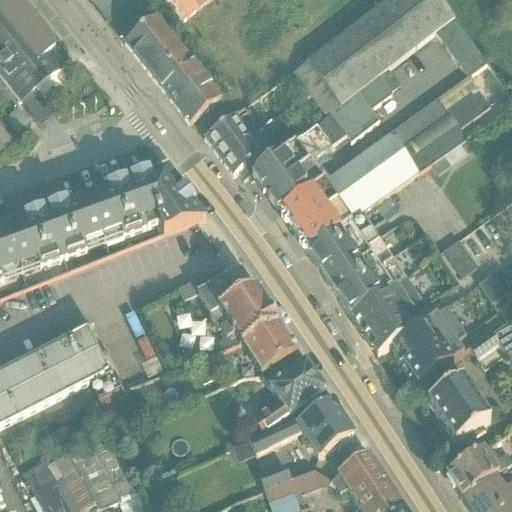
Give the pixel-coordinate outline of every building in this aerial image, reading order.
[(0,0),(0,85),(20,109),(68,69),(10,0),(0,0)] [(166,0),(194,31),(228,0),(166,0)] [(435,0),(390,0),(297,76),(331,117),(451,19),(435,0)] [(145,77),(178,49),(154,22),(121,49),(145,77)] [(145,77),(169,105),(201,77),(178,49),(145,77)] [(190,130),(222,102),(201,77),(169,105),(190,130)] [(202,142),(216,162),(258,134),(244,113),(202,142)] [(229,182),(271,153),(258,134),(216,162),(229,182)] [(278,219),(321,189),(293,149),(250,179),(278,219)] [(127,182),(146,234),(161,229),(164,240),(205,222),(165,169),(127,182)] [(127,182),(87,197),(106,249),(146,234),(127,182)] [(349,228),(321,189),(278,219),(306,259),(349,228)] [(43,213),(62,265),(106,249),(87,197),(43,213)] [(43,213),(1,228),(20,280),(62,265),(43,213)] [(0,228),(0,287),(20,280),(1,228),(0,228)] [(395,292),(349,228),(306,259),(352,323),(372,309),(395,292)] [(373,240),(364,246),(379,269),(387,263),(373,240)] [(218,318),(254,295),(240,273),(204,296),(218,318)] [(511,286),(507,276),(491,284),(507,319),(511,317),(511,286)] [(218,318),(240,353),(276,329),(254,295),(218,318)] [(372,309),(352,323),(344,329),(364,357),(392,337),(372,309)] [(390,353),(417,391),(463,358),(456,347),(466,340),(447,313),(422,330),(390,353)] [(259,382),(295,359),(276,329),(240,353),(259,382)] [(511,330),(480,349),(490,366),(511,353),(511,330)] [(0,430),(105,383),(80,335),(0,375),(0,430)] [(287,424),(326,399),(306,369),(267,394),(287,424)] [(452,452),(490,427),(463,387),(425,412),(452,452)] [(316,468),(354,444),(331,408),(293,431),(316,468)] [(155,511),(130,443),(39,477),(52,511),(155,511)] [(288,466),(290,451),(270,449),(269,464),(288,466)] [(445,480),(462,507),(510,476),(493,450),(445,480)] [(336,483),(355,511),(400,511),(368,462),(336,483)] [(465,511),(510,511),(511,511),(511,479),(510,476),(462,507),(465,511)]
